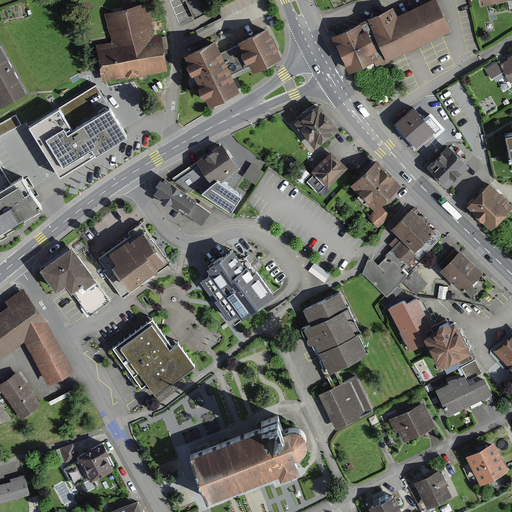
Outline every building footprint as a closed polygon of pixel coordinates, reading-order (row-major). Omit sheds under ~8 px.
[(203,0),(197,0),(190,3),(195,17),(208,12),(203,0)] [(393,8),(334,38),(351,71),(372,60),(376,69),(452,31),(436,0),(435,0),(398,19),(393,8)] [(149,4),(108,11),(113,44),(98,47),(104,81),(168,71),(162,39),(155,40),(149,4)] [(282,55),(268,28),(242,41),(256,68),(282,55)] [(237,89),(212,41),(187,54),(212,102),(237,89)] [(1,49),(0,49),(0,102),(2,107),(27,93),(1,49)] [(511,57),(501,64),(511,82),(511,57)] [(73,126),(60,105),(30,123),(60,173),(126,132),(108,104),(73,126)] [(318,106),(296,122),(316,150),(338,134),(318,106)] [(417,110),(398,126),(418,150),(437,133),(417,110)] [(242,170),(225,147),(177,180),(192,191),(203,184),(207,196),(230,213),(240,199),(221,185),(242,170)] [(467,164),(451,148),(445,155),(443,152),(436,159),(439,161),(432,168),(448,183),(467,164)] [(347,168),(333,153),(314,171),(328,186),(347,168)] [(0,232),(43,208),(23,173),(10,181),(0,163),(0,232)] [(264,172),(251,164),(243,177),(256,185),(264,172)] [(397,189),(374,166),(353,186),(376,209),(397,189)] [(212,213),(167,182),(157,196),(202,227),(212,213)] [(511,208),(511,207),(489,185),(468,207),(491,230),(511,208)] [(381,266),(371,257),(365,272),(388,293),(442,236),(412,209),(394,228),(406,239),(381,266)] [(391,217),(383,209),(371,221),(379,229),(391,217)] [(143,232),(108,257),(130,287),(165,261),(148,238),(143,232)] [(73,247),(41,270),(55,291),(67,283),(92,317),(113,302),(73,247)] [(213,273),(203,280),(236,325),(275,296),(249,259),(243,263),(233,250),(209,267),(213,273)] [(460,252),(442,269),(465,291),(482,274),(460,252)] [(429,283),(417,272),(405,285),(417,296),(429,283)] [(342,291),(304,309),(312,325),(306,328),(327,371),(365,352),(356,333),(361,331),(342,291)] [(27,294),(0,314),(0,359),(26,341),(50,383),(73,372),(46,321),(27,294)] [(411,347),(428,338),(426,334),(433,331),(417,300),(407,305),(405,300),(390,308),(411,347)] [(154,320),(114,348),(142,387),(149,383),(154,391),(191,365),(177,345),(174,347),(154,320)] [(426,334),(428,338),(440,362),(468,348),(453,320),(433,331),(426,334)] [(511,338),(499,352),(511,364),(511,338)] [(40,404),(18,375),(0,388),(0,395),(3,393),(22,418),(40,404)] [(464,377),(437,390),(449,415),(492,393),(484,378),(469,386),(464,377)] [(351,382),(323,396),(338,428),(366,415),(351,382)] [(426,403),(395,418),(407,440),(437,426),(426,403)] [(301,471),(295,456),(298,454),(301,453),(303,450),(305,445),(305,442),(304,438),(302,434),(300,432),(297,430),(293,429),(289,429),(285,430),(279,416),(262,423),(264,429),(193,456),(210,501),(278,475),(280,480),(301,471)] [(496,443),(469,456),(482,483),(509,471),(496,443)] [(117,469),(106,449),(64,470),(74,490),(117,469)] [(441,471),(417,482),(428,508),(453,496),(441,471)] [(27,478),(0,484),(0,504),(32,496),(27,478)] [(402,511),(395,495),(371,506),(373,511),(402,511)] [(140,511),(138,503),(114,511),(140,511)]
